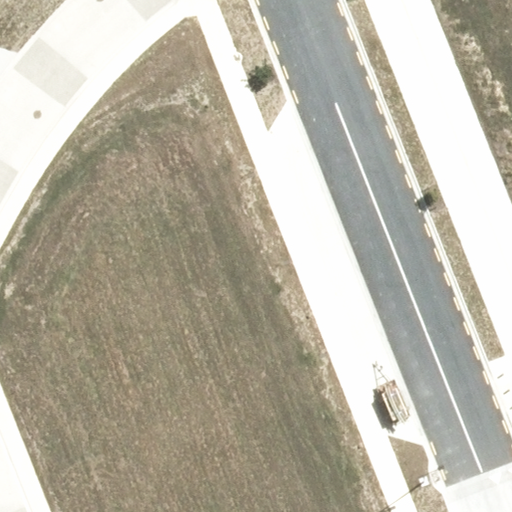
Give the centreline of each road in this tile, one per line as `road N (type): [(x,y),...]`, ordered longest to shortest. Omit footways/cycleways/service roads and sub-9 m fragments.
road 1 (residential): [(499,511),(300,0)]
road 2 (residential): [(0,137),(60,54),(114,0)]
